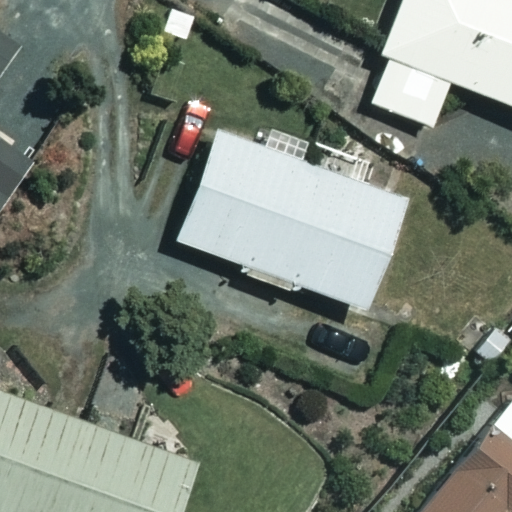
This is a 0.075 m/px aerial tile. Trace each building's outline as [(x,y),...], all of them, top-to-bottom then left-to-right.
[(511,0),(413,0),(370,126),(423,145),(448,75),(511,97),(511,0)] [(0,23),(0,57),(16,35),(0,23)] [(217,124),(178,235),(371,303),(410,192),(217,124)] [(0,385),(0,511),(175,511),(196,454),(0,385)] [(511,511),(511,440),(485,419),(408,511),(511,511)]
